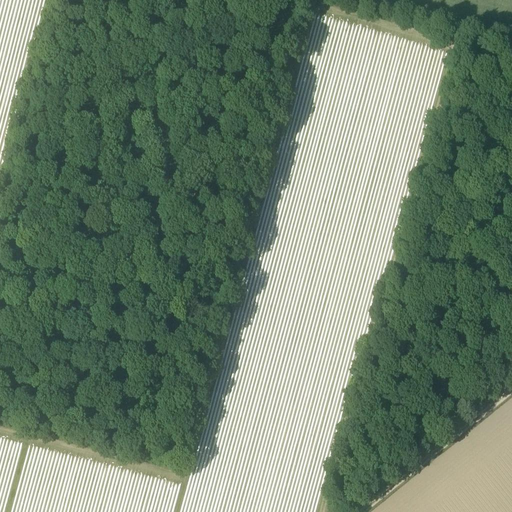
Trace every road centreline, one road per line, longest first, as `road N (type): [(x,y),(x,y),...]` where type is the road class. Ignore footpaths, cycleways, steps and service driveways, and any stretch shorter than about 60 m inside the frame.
road 1 (track): [(511,383),(356,511)]
road 2 (track): [(511,43),(345,0)]
